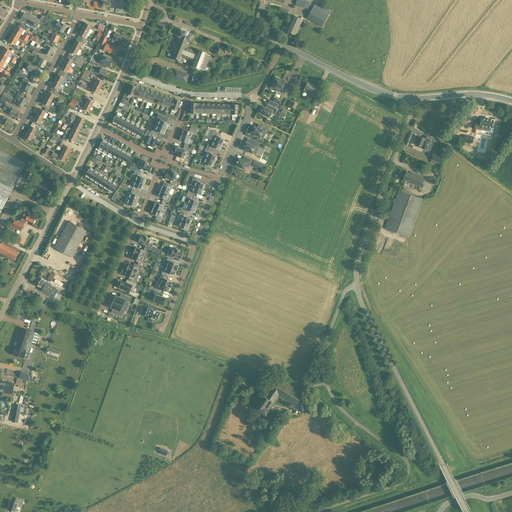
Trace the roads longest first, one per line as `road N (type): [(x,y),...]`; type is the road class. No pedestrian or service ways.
road 1 (motorway): [(511,216),(379,352),(295,420),(151,511)]
road 2 (motorway): [(180,511),(327,413),(511,237)]
road 3 (unclassified): [(356,282),(462,503)]
road 4 (unclassified): [(408,472),(402,456),(356,424),(325,383),(327,340),(345,290),(356,282)]
road 5 (tertiary): [(411,98),(340,74),(202,0)]
road 6 (unclassified): [(356,263),(406,133),(411,98)]
road 7 (residential): [(0,317),(71,180)]
road 8 (residential): [(13,141),(82,12)]
road 9 (residential): [(188,93),(248,99),(219,178)]
